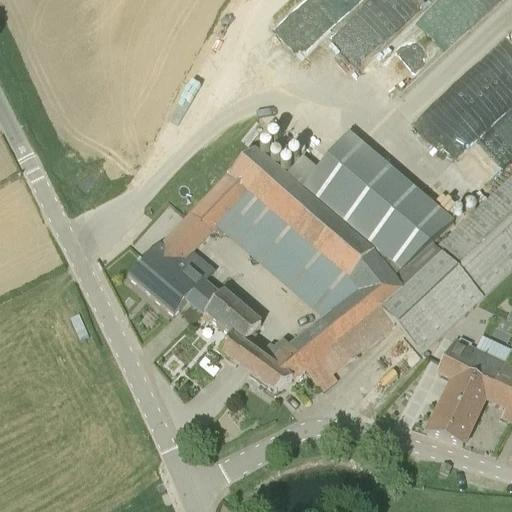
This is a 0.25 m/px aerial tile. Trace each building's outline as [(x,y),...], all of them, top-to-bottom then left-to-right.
[(370,0),(333,35),(365,70),(358,77),(387,109),(506,0),(370,0)] [(479,138),(506,165),(511,159),(511,94),(489,71),(496,65),(486,54),(428,111),(435,118),(427,126),(441,141),(447,135),(464,152),(479,138)] [(151,241),(160,249),(159,248),(129,282),(173,320),(186,304),(204,319),(220,299),(194,276),(205,264),(195,255),(239,210),(249,198),(274,220),(256,243),(270,254),(293,234),(318,208),(301,194),(297,190),(289,183),(306,163),(271,133),(254,154),(253,153),(228,178),(173,235),(163,227),(151,241)] [(385,241),(381,244),(362,227),(363,226),(312,181),(301,194),(318,208),(293,234),(270,254),(274,258),(269,264),(292,284),(288,289),(325,321),(288,350),(306,372),(305,373),(318,388),(393,327),(422,358),(444,337),(511,272),(511,177),(436,250),(442,257),(416,280),(385,241)] [(220,299),(204,319),(231,341),(219,358),(236,369),(248,378),(260,361),(262,362),(262,361),(243,347),(261,327),(223,295),(220,299)] [(449,431),(451,432),(474,382),(494,391),(505,368),(455,344),(438,379),(452,386),(433,423),(426,438),(444,444),(449,431)] [(306,372),(288,350),(278,358),(269,351),(262,361),(262,362),(260,361),(248,378),(276,397),(305,373),(306,372)] [(511,371),(505,368),(494,391),(474,382),(451,432),(449,431),(444,444),(462,450),(464,445),(465,445),(484,402),(506,411),(502,421),(511,425),(511,371)] [(337,385),(332,378),(318,388),(324,395),(337,385)]
